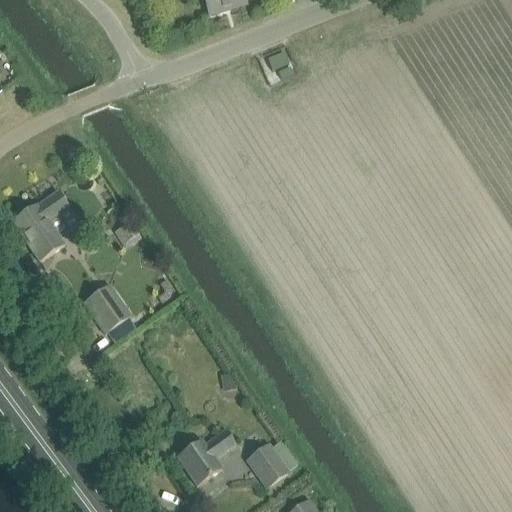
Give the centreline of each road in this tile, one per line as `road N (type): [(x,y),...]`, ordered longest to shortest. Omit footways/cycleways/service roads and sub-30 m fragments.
road 1 (unclassified): [(0,286),(92,411),(153,511)]
road 2 (unclassified): [(151,79),(345,0)]
road 3 (primary): [(91,511),(0,387)]
